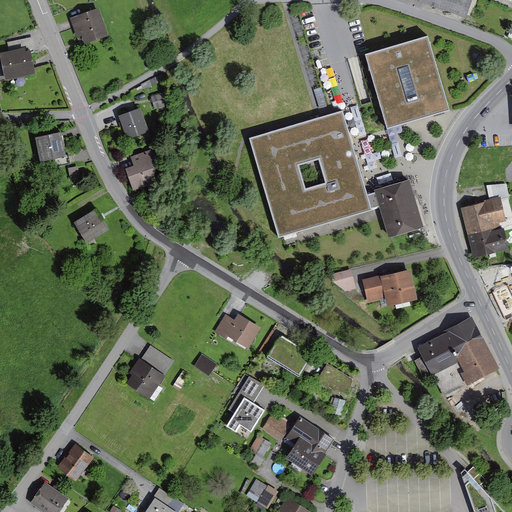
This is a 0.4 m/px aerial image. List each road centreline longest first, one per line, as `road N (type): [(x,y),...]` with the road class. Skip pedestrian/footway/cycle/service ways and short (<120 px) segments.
road 1 (residential): [(185,254),(8,511)]
road 2 (residential): [(185,254),(144,224),(115,185),(38,0)]
road 3 (secondary): [(481,298),(450,227),(447,179),(464,136),(511,81)]
road 4 (residential): [(373,360),(337,348),(185,254)]
road 5 (residential): [(373,360),(331,511)]
road 6 (residential): [(383,0),(511,52)]
road 7 (residential): [(481,298),(373,360)]
